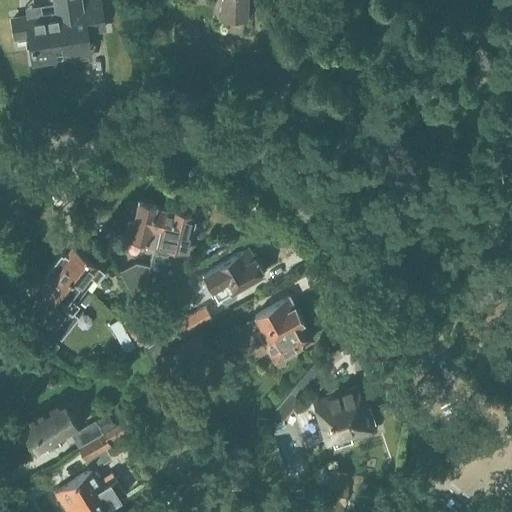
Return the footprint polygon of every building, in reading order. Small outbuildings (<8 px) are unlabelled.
[(30,36),(33,59),(56,56),(55,51),(88,46),(86,29),(104,27),(99,0),(55,0),(57,10),(13,16),(16,38),(30,36)] [(223,0),(223,19),(246,21),(246,0),(223,0)] [(143,239),(143,240),(142,244),(154,247),(165,206),(156,204),(156,202),(138,198),(137,203),(129,201),(124,218),(129,219),(125,234),(143,239)] [(152,258),(150,266),(142,297),(187,267),(164,261),(166,249),(168,250),(169,245),(188,250),(192,233),(196,234),(200,218),(190,216),(192,211),(173,206),(173,208),(165,206),(154,247),(155,247),(152,258)] [(64,252),(61,250),(52,262),(84,286),(93,275),(97,277),(104,268),(71,243),(64,252)] [(216,265),(216,266),(204,273),(218,299),(265,272),(263,270),(263,267),(259,260),(258,259),(256,257),(255,257),(252,252),(247,255),(244,249),(216,265)] [(71,323),(63,317),(69,308),(72,310),(79,301),(75,298),(84,286),(52,262),(43,273),(46,276),(39,285),(46,291),(39,300),(37,299),(27,312),(60,338),(63,334),(62,334),(71,323)] [(150,266),(136,263),(119,271),(136,301),(142,297),(150,266)] [(314,338),(303,321),(304,316),(299,308),(295,307),(289,295),(254,315),(262,328),(256,331),(274,361),(314,338)] [(205,307),(158,332),(166,346),(212,320),(205,307)] [(150,337),(135,311),(121,318),(137,346),(143,342),(143,341),(150,337)] [(32,336),(52,352),(59,344),(38,328),(32,336)] [(179,363),(208,348),(200,332),(171,347),(179,363)] [(143,341),(143,342),(156,364),(168,357),(156,335),(150,338),(150,337),(143,341)] [(325,370),(314,362),(290,390),(300,399),(325,370)] [(370,425),(357,385),(313,399),(326,439),(370,425)] [(16,427),(25,442),(29,440),(37,452),(45,447),(48,451),(61,444),(59,439),(71,432),(79,446),(116,425),(108,412),(80,429),(64,401),(52,408),(51,406),(16,427)] [(73,508),(75,511),(109,511),(106,506),(107,506),(108,507),(122,498),(121,497),(126,493),(112,471),(99,479),(93,470),(113,458),(107,447),(111,445),(109,441),(131,428),(125,419),(116,425),(79,446),(78,447),(86,460),(84,461),(89,469),(55,491),(69,511),(73,508)] [(329,470),(320,511),(338,511),(340,503),(345,504),(348,485),(347,485),(349,474),(329,470)] [(194,485),(175,496),(184,511),(189,511),(205,502),(194,485)]
